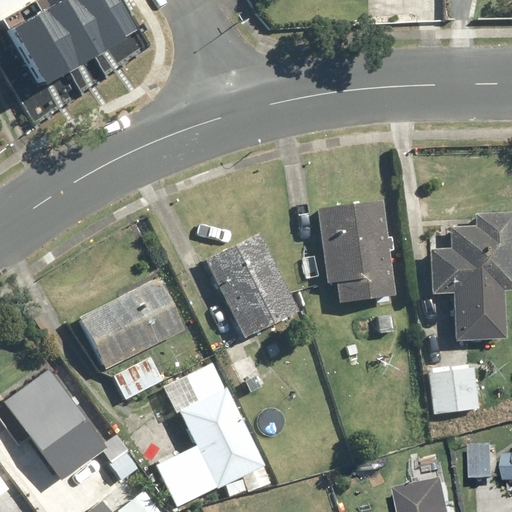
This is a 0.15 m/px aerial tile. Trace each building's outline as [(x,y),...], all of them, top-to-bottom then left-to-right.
[(104,0),(58,0),(1,34),(34,89),(125,35),(104,0)] [(318,207),(324,285),(335,284),(337,301),(391,297),(384,201),(318,207)] [(504,289),(511,289),(511,214),(476,214),(476,227),(450,227),(450,250),(431,250),(431,292),(454,292),(454,342),(504,342),(504,289)] [(252,352),(250,353),(243,338),(295,313),(257,233),(204,258),(227,307),(202,319),(226,368),(233,364),(247,394),(268,384),(252,352)] [(159,281),(78,319),(102,370),(184,332),(159,281)] [(148,356),(110,376),(123,402),(161,382),(148,356)] [(183,461),(192,477),(206,470),(216,488),(239,476),(248,493),(270,482),(210,364),(164,387),(198,454),(183,461)] [(49,368),(1,402),(59,482),(106,449),(49,368)] [(430,371),(431,412),(475,410),(474,369),(430,371)] [(498,444),(476,443),(474,478),(497,479),(498,444)] [(458,511),(451,477),(403,487),(407,511),(458,511)]
